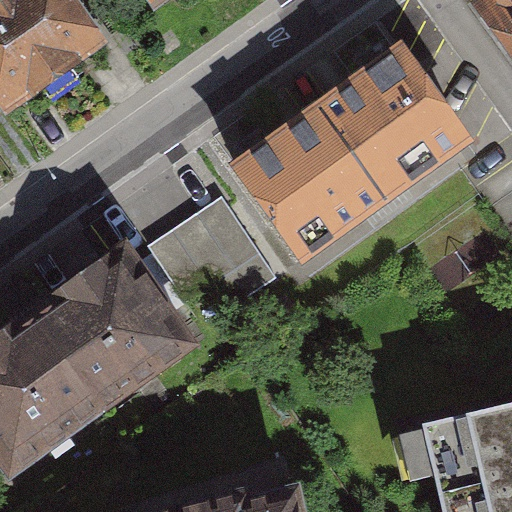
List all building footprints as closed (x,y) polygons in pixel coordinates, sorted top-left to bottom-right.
[(97,0),(0,0),(0,90),(16,115),(126,42),(97,0)] [(162,0),(172,13),(191,0),(162,0)] [(511,0),(488,0),(511,31),(511,0)] [(493,139),(422,42),(250,166),(321,263),(493,139)] [(140,248),(0,341),(0,445),(24,476),(214,347),(140,248)] [(511,511),(511,410),(419,432),(437,511),(511,511)] [(320,511),(313,482),(187,511),(320,511)]
